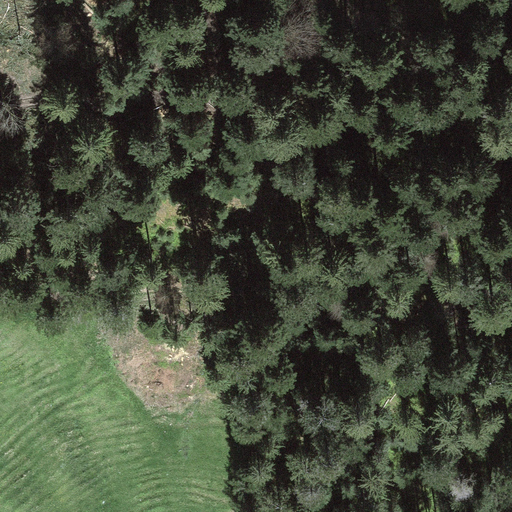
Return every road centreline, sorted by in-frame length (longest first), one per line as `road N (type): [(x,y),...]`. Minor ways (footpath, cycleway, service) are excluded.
road 1 (track): [(0,106),(44,96),(71,103),(189,150),(295,223),(384,269),(495,299),(511,295)]
road 2 (track): [(83,306),(231,283),(352,302),(495,299)]
